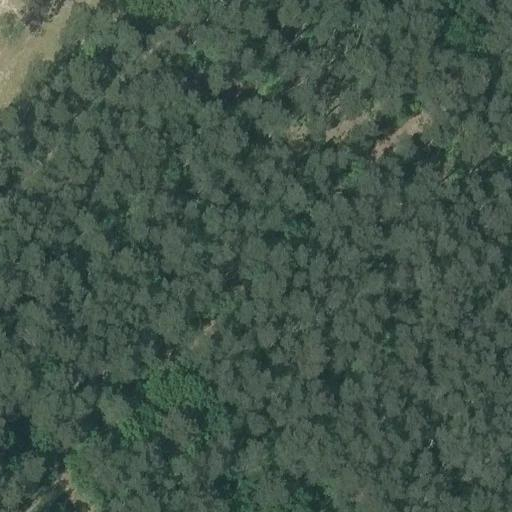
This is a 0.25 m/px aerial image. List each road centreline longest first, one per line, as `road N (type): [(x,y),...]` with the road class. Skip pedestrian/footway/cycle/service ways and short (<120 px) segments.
road 1 (unknown): [(181,0),(0,203)]
road 2 (track): [(511,97),(403,0)]
